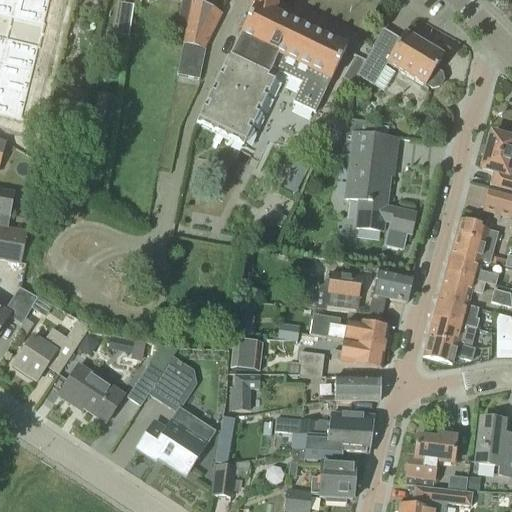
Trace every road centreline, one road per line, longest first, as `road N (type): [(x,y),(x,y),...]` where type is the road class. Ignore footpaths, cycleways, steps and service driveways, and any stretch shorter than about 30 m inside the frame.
road 1 (residential): [(396,391),(471,111),(504,47)]
road 2 (residential): [(146,511),(0,414)]
road 3 (residential): [(366,511),(396,391)]
